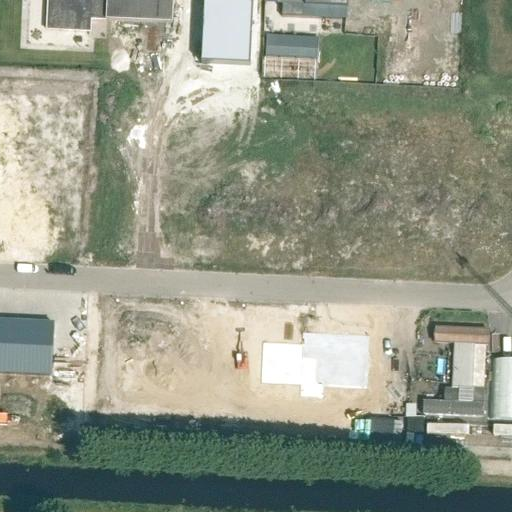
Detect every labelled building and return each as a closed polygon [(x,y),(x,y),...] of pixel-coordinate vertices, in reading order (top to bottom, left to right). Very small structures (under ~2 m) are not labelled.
[(48,0),(47,31),(91,33),(91,21),(116,22),(140,23),(173,25),(174,0),(48,0)] [(204,0),(201,65),(251,68),(253,0),(204,0)] [(277,0),(277,5),(284,5),(283,17),(306,18),(307,6),(348,8),(348,0),(277,0)] [(283,39),(282,63),(301,64),(303,40),(283,39)] [(0,89),(0,106),(20,108),(21,91),(0,89)] [(21,91),(20,108),(65,110),(66,93),(21,91)] [(0,106),(0,123),(20,125),(20,108),(0,106)] [(20,108),(20,125),(64,127),(65,110),(20,108)] [(0,123),(0,140),(19,142),(20,125),(0,123)] [(20,125),(19,142),(63,144),(64,127),(20,125)] [(0,140),(0,157),(18,158),(19,142),(0,140)] [(19,142),(18,158),(62,160),(63,144),(19,142)] [(0,157),(0,173),(17,175),(18,158),(0,157)] [(17,175),(16,191),(25,192),(61,194),(62,160),(18,158),(17,175)] [(0,173),(0,190),(8,191),(16,191),(17,175),(0,173)] [(8,191),(6,236),(23,236),(25,192),(16,191),(8,191)] [(25,192),(23,236),(59,238),(61,194),(25,192)] [(0,374),(52,377),(54,325),(0,322),(0,374)] [(511,362),(492,362),(490,421),(511,421),(511,362)]
